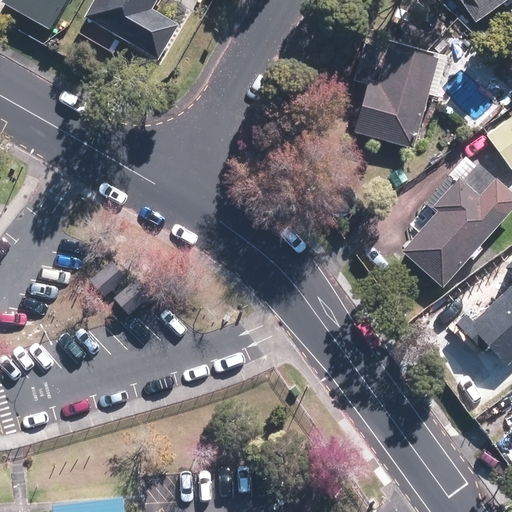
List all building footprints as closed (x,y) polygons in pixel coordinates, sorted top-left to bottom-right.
[(511,0),(463,0),(481,22),(509,0),(511,0),(511,5),(508,8),(511,13),(511,0)] [(357,78),(372,83),(359,128),(416,144),(442,52),(385,36),(383,44),(368,40),(357,78)] [(511,165),(511,113),(485,133),(510,167),(511,165)] [(441,284),(511,210),(511,182),(484,156),(466,175),(463,171),(434,202),(441,209),(403,247),(441,284)] [(511,256),(509,260),(511,263),(511,281),(501,291),(489,278),(459,305),(466,312),(458,320),(476,340),(481,335),(506,363),(511,357),(511,256)] [(90,277),(104,294),(127,274),(113,258),(90,277)] [(117,296),(131,313),(154,293),(141,276),(117,296)] [(127,511),(127,502),(57,507),(57,511),(127,511)]
